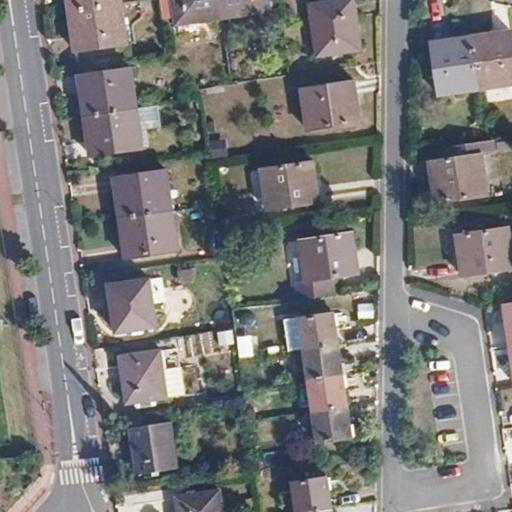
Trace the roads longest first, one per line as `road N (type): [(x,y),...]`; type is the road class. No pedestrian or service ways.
road 1 (residential): [(9,0),(84,511)]
road 2 (residential): [(394,504),(507,490),(484,343),(394,301)]
road 3 (residential): [(394,301),(397,0)]
road 4 (residential): [(394,504),(394,301)]
